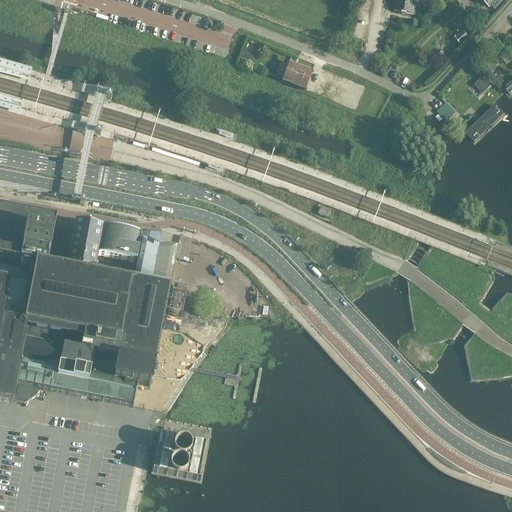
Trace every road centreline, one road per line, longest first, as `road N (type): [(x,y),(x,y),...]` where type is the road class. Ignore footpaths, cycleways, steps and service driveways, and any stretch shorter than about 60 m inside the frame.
road 1 (primary): [(511,454),(452,421),(247,213),(180,187),(0,152)]
road 2 (primary): [(0,174),(196,213),(234,229),(278,263),(422,415),(467,450),(511,470)]
road 3 (unclassified): [(424,98),(168,0)]
road 4 (unclassified): [(0,201),(139,227)]
road 5 (residential): [(424,98),(511,8)]
